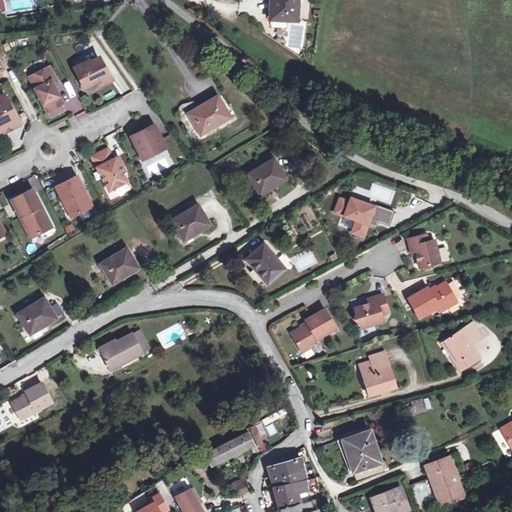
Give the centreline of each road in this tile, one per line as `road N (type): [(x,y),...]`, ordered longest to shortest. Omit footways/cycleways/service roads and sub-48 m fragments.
road 1 (residential): [(511,228),(330,143),(164,0)]
road 2 (residential): [(256,325),(248,308),(231,299),(124,308),(0,380)]
road 3 (residential): [(256,511),(261,465),(306,428),(256,325)]
road 4 (track): [(302,437),(324,478),(342,489),(466,441)]
road 5 (residential): [(387,252),(256,325)]
